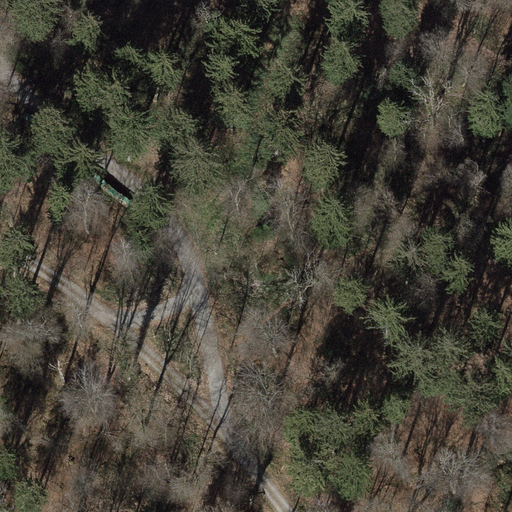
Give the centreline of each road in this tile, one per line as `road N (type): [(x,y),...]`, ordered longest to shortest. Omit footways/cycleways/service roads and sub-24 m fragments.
road 1 (track): [(0,64),(176,231),(195,278),(216,420)]
road 2 (track): [(286,511),(216,420),(128,330),(0,246)]
